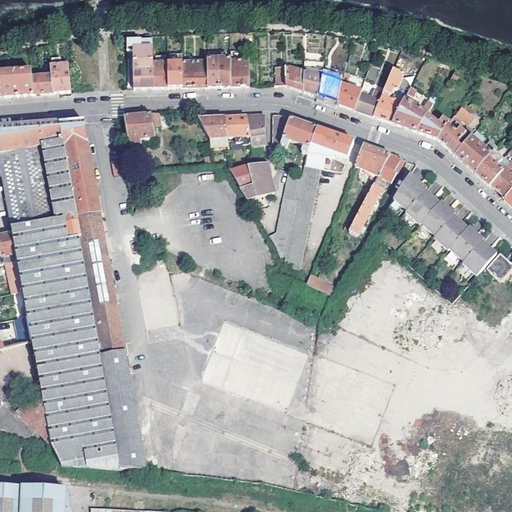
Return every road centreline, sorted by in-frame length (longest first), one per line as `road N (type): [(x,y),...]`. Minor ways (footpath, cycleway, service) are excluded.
road 1 (residential): [(511,229),(420,153),(279,104),(0,112)]
road 2 (unknown): [(70,483),(132,481),(309,511)]
